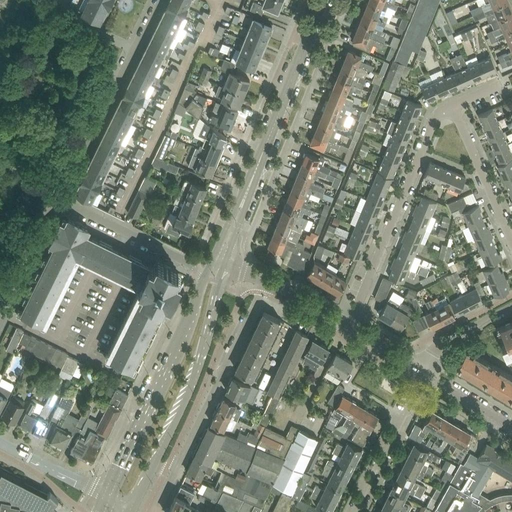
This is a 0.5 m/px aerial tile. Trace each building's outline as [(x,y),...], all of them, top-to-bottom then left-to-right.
[(107,6),(108,7),(94,0),(89,0),(84,12),(100,20),(107,6)] [(166,8),(182,16),(187,7),(187,6),(173,0),(169,0),(165,8),(166,8)] [(278,12),(282,0),(263,0),(262,5),(255,2),(253,1),(250,10),(258,13),(261,14),(265,6),(278,12)] [(387,5),(391,7),(395,9),(397,4),(393,3),(387,0),(368,0),(368,3),(385,10),(387,5)] [(417,0),(416,4),(414,11),(411,17),(394,59),(405,64),(406,64),(413,49),(418,51),(420,48),(423,42),(439,0),(417,0)] [(484,0),(486,3),(476,7),(478,13),(505,0),(484,0)] [(510,2),(509,0),(505,0),(478,13),(480,18),(495,11),(498,19),(511,12),(511,9),(509,2),(510,2)] [(414,11),(416,4),(411,2),(408,8),(414,11)] [(385,10),(368,3),(364,12),(386,21),(388,16),(383,15),(385,10)] [(166,8),(161,18),(181,28),(181,27),(177,26),(182,16),(166,8)] [(411,17),(414,11),(408,8),(405,15),(411,17)] [(384,26),(386,21),(364,12),(360,21),(373,27),(373,25),(375,22),(383,25),(384,26)] [(511,12),(498,19),(501,26),(487,32),(489,37),(511,26),(511,12)] [(404,28),(408,19),(402,17),(399,26),(400,27),(404,28)] [(161,18),(156,28),(176,37),(181,28),(161,18)] [(253,18),(249,29),(267,36),(272,25),(253,18)] [(385,37),(371,31),(373,27),(360,21),(356,31),(383,42),(385,37)] [(511,26),(489,37),(491,43),(506,36),(509,43),(511,41),(511,26)] [(156,28),(151,37),(168,45),(172,36),(176,38),(176,37),(156,28)] [(249,29),(245,39),(263,47),(267,36),(249,29)] [(369,51),(372,43),(382,46),(383,42),(356,31),(352,40),(355,41),(354,45),(369,51)] [(390,45),(392,45),(396,47),(400,38),(394,35),(390,45)] [(151,37),(147,47),(163,55),(168,45),(151,37)] [(245,39),(240,50),(259,57),(263,47),(245,39)] [(511,41),(509,43),(511,50),(497,57),(500,62),(511,56),(511,41)] [(393,55),(396,47),(392,45),(386,58),(389,59),(393,55)] [(147,47),(142,57),(158,65),(163,55),(147,47)] [(236,61),(254,68),(259,57),(240,50),(236,61)] [(349,50),(345,59),(368,69),(371,70),(373,66),(369,64),(359,60),(361,55),(349,50)] [(474,80),(468,66),(467,66),(463,56),(452,61),(456,71),(462,86),(474,80)] [(497,70),(493,61),(491,56),(479,61),(485,75),(497,70)] [(511,56),(500,62),(502,67),(511,62),(511,56)] [(142,57),(137,67),(153,75),(158,65),(142,57)] [(345,59),(341,68),(354,74),(359,76),(361,71),(366,73),(368,69),(345,59)] [(393,59),(382,85),(394,90),(405,64),(394,59),(393,59)] [(384,60),(379,74),(383,75),(389,62),(384,60)] [(485,75),(479,61),(468,66),(474,80),(485,75)] [(137,67),(132,76),(149,84),(153,75),(137,67)] [(204,67),(200,76),(208,79),(211,70),(204,67)] [(358,80),(359,76),(354,74),(341,68),(337,78),(362,88),(364,82),(358,80)] [(250,79),(241,76),(232,72),(230,71),(230,72),(224,86),(227,87),(244,94),(250,79)] [(462,86),(456,71),(444,76),(451,91),(462,86)] [(380,84),(383,75),(379,74),(376,72),(372,81),(375,82),(380,84)] [(132,76),(128,86),(144,94),(149,84),(132,76)] [(206,84),(208,79),(200,76),(198,82),(206,84)] [(451,91),(444,76),(433,82),(439,96),(451,91)] [(362,88),(337,78),(333,87),(346,92),(351,94),(353,90),(360,93),(362,88)] [(372,88),(371,91),(376,93),(380,84),(375,82),(372,88)] [(439,96),(433,82),(421,87),(427,101),(439,96)] [(239,105),(244,94),(227,87),(224,86),(219,84),(215,94),(223,97),(222,98),(239,105)] [(139,104),(144,94),(128,86),(127,86),(122,95),(123,96),(139,104)] [(185,105),(193,95),(196,92),(184,87),(179,101),(185,105)] [(344,97),(346,92),(333,87),(329,96),(352,105),(353,101),(344,97)] [(372,102),(376,93),(371,91),(367,101),(372,102)] [(195,92),(185,105),(187,107),(199,116),(207,96),(195,92)] [(123,96),(118,105),(134,113),(139,104),(123,96)] [(352,105),(329,96),(326,105),(344,113),(346,108),(352,111),(354,106),(352,105)] [(422,105),(413,101),(408,99),(403,111),(417,117),(422,105)] [(216,100),(209,119),(230,127),(238,109),(216,100)] [(184,114),(187,107),(185,105),(179,101),(175,110),(184,114)] [(372,103),(372,102),(367,101),(370,102),(366,111),(371,113),(375,104),(372,103)] [(118,105),(113,115),(129,123),(134,113),(118,105)] [(344,113),(326,105),(322,115),(344,124),(348,114),(344,113)] [(498,120),(493,108),(478,114),(483,126),(498,120)] [(367,123),(371,113),(366,111),(362,110),(359,119),(365,121),(367,123)] [(412,128),(417,117),(403,111),(398,122),(412,128)] [(113,115),(109,125),(125,133),(129,123),(113,115)] [(344,124),(322,115),(318,124),(336,132),(338,127),(342,129),(344,124)] [(198,133),(204,119),(199,117),(193,131),(198,133)] [(361,131),(365,121),(359,119),(358,119),(359,119),(356,128),(356,129),(361,131)] [(407,140),(412,128),(398,122),(392,120),(388,132),(393,134),(407,140)] [(503,131),(498,120),(483,126),(489,138),(503,131)] [(198,147),(196,153),(216,162),(220,151),(221,150),(226,137),(218,131),(214,127),(213,127),(204,121),(198,134),(205,137),(203,139),(202,142),(207,144),(206,146),(202,144),(200,143),(198,147)] [(336,132),(318,124),(314,133),(336,143),(338,138),(335,136),(336,132)] [(104,134),(120,142),(125,133),(109,125),(104,134)] [(357,140),(361,131),(356,129),(352,138),(357,140)] [(508,143),(503,131),(489,138),(494,149),(508,143)] [(336,143),(314,133),(310,143),(329,151),(331,146),(338,148),(347,151),(343,160),(348,162),(353,150),(348,148),(336,143)] [(115,152),(120,142),(104,134),(99,144),(115,152)] [(165,134),(155,155),(164,159),(170,144),(173,145),(176,138),(165,134)] [(403,152),(407,140),(393,134),(388,146),(403,152)] [(511,155),(511,152),(508,143),(494,149),(499,161),(511,155)] [(99,144),(94,154),(110,162),(115,152),(99,144)] [(192,155),(188,164),(195,167),(202,170),(211,174),(216,162),(196,153),(198,147),(196,146),(192,155)] [(398,164),(403,152),(388,146),(383,158),(398,164)] [(323,164),(325,159),(320,157),(319,158),(306,152),(302,162),(327,172),(329,173),(331,168),(323,164)] [(94,154),(90,164),(106,171),(110,162),(94,154)] [(166,169),(170,161),(155,155),(151,163),(166,169)] [(393,175),(398,164),(383,158),(379,169),(393,175)] [(511,159),(507,161),(497,165),(501,173),(499,174),(501,179),(511,174),(511,159)] [(319,174),(323,176),(325,177),(327,172),(302,162),(299,171),(312,177),(317,179),(319,174)] [(436,181),(442,167),(430,162),(424,176),(436,181)] [(90,164),(85,173),(101,181),(106,171),(90,164)] [(448,186),(454,172),(442,167),(436,181),(448,186)] [(310,181),(311,177),(312,177),(299,171),(295,181),(323,192),(325,188),(310,181)] [(394,178),(385,174),(378,172),(372,185),(387,191),(390,183),(392,184),(394,178)] [(466,176),(454,172),(448,186),(460,191),(466,176)] [(101,181),(85,173),(84,173),(80,183),(96,191),(97,191),(101,181)] [(511,190),(511,174),(501,179),(504,184),(506,184),(509,191),(511,190)] [(149,193),(156,181),(145,175),(139,188),(149,193)] [(336,176),(333,183),(338,185),(341,178),(336,176)] [(199,183),(189,179),(185,177),(180,189),(184,191),(202,198),(206,186),(198,183),(199,183)] [(295,181),(291,190),(309,197),(319,201),(321,197),(322,197),(323,192),(295,181)] [(90,202),(96,191),(80,183),(75,193),(80,195),(79,197),(90,202)] [(383,199),(387,191),(372,185),(367,198),(383,205),(385,200),(383,199)] [(139,189),(128,212),(135,215),(141,203),(140,202),(145,192),(139,189)] [(309,197),(291,190),(287,199),(310,208),(311,204),(307,202),(309,197)] [(196,211),(202,198),(184,191),(179,205),(182,206),(196,211)] [(381,210),(383,205),(367,198),(361,196),(355,209),(361,212),(375,218),(379,210),(381,210)] [(437,202),(432,200),(422,196),(419,204),(417,203),(415,209),(431,215),(437,202)] [(463,196),(448,203),(452,211),(458,208),(467,204),(463,196)] [(310,208),(287,199),(283,209),(302,216),(304,211),(310,214),(312,209),(310,208)] [(188,230),(196,211),(182,206),(179,205),(175,203),(172,211),(177,214),(171,230),(166,228),(166,230),(169,231),(179,235),(182,228),(188,230)] [(111,205),(108,211),(113,213),(116,207),(111,205)] [(479,205),(470,209),(463,212),(469,225),(483,219),(479,211),(481,210),(479,205)] [(306,218),(302,216),(283,209),(279,218),(302,227),(306,218)] [(426,229),(431,215),(415,209),(413,214),(415,215),(411,223),(426,229)] [(372,226),(375,218),(361,212),(356,225),(372,232),(374,227),(372,226)] [(323,224),(326,215),(321,213),(322,213),(318,223),(323,224)] [(126,252),(114,247),(86,233),(89,227),(68,217),(65,223),(60,220),(50,242),(54,244),(48,257),(51,259),(49,264),(45,262),(41,270),(45,272),(43,277),(39,275),(35,283),(38,285),(36,290),(33,288),(29,296),(32,298),(30,303),(26,301),(22,309),(26,311),(25,313),(43,322),(76,255),(123,278),(143,288),(110,355),(128,364),(129,362),(133,363),(137,355),(133,353),(135,349),(139,350),(143,342),(140,340),(142,336),(145,337),(149,329),(146,327),(148,323),(152,325),(156,316),(152,314),(154,310),(158,312),(166,295),(171,297),(171,296),(178,282),(173,280),(178,271),(156,260),(154,266),(126,252)] [(302,227),(279,218),(276,227),(294,235),(296,230),(300,232),(302,227)] [(486,227),(483,219),(469,225),(474,238),(491,231),(488,226),(486,227)] [(319,234),(323,224),(318,223),(314,232),(319,234)] [(420,242),(426,229),(411,223),(408,231),(406,230),(404,235),(420,242)] [(329,224),(327,230),(334,232),(336,227),(329,224)] [(370,237),(372,232),(356,225),(350,239),(364,245),(368,236),(370,237)] [(276,227),(272,236),(303,249),(305,244),(292,239),(294,235),(276,227)] [(326,233),(324,237),(328,239),(329,235),(333,236),(334,232),(327,230),(326,233)] [(307,234),(305,239),(314,243),(319,234),(314,232),(312,231),(310,235),(307,234)] [(493,236),(491,231),(474,238),(480,252),(494,245),(491,237),(493,236)] [(415,256),(420,242),(404,235),(402,241),(404,241),(400,250),(415,256)] [(312,253),(272,236),(268,246),(281,251),(279,254),(285,256),(283,261),(304,273),(312,253)] [(361,252),(364,245),(350,239),(345,252),(361,259),(363,253),(361,252)] [(321,258),(325,247),(318,245),(314,255),(321,258)] [(498,253),(494,245),(480,252),(486,265),(502,258),(500,252),(498,253)] [(409,269),(415,256),(400,250),(397,257),(395,257),(393,262),(409,269)] [(317,281),(325,267),(315,261),(307,275),(317,281)] [(404,282),(409,269),(393,262),(391,267),(393,268),(389,276),(404,282)] [(497,264),(488,268),(483,270),(489,283),(505,276),(503,271),(501,272),(497,264)] [(328,287),(336,273),(325,267),(317,281),(328,287)] [(462,280),(457,270),(453,272),(457,282),(462,280)] [(457,282),(453,272),(448,275),(453,284),(457,282)] [(339,293),(347,280),(336,273),(328,287),(339,293)] [(507,281),(505,276),(489,283),(495,297),(509,290),(505,282),(507,281)] [(390,286),(392,281),(383,277),(381,283),(390,286)] [(474,282),(477,288),(477,289),(482,286),(479,280),(474,282)] [(388,291),(390,286),(381,283),(379,288),(388,291)] [(485,293),(482,286),(477,289),(480,295),(485,293)] [(379,288),(377,293),(386,296),(388,291),(379,288)] [(483,302),(480,295),(477,289),(477,288),(463,295),(471,310),(476,308),(475,306),(483,302)] [(409,289),(406,294),(414,297),(416,292),(409,289)] [(375,298),(384,301),(386,296),(377,293),(375,298)] [(471,310),(463,295),(450,301),(457,315),(465,311),(466,313),(471,310)] [(445,297),(438,300),(436,297),(432,299),(444,322),(455,316),(445,297)] [(389,298),(387,301),(379,315),(390,321),(400,304),(389,298)] [(430,311),(425,314),(433,328),(444,322),(432,299),(426,302),(430,311)] [(406,321),(405,320),(413,308),(402,302),(400,304),(390,321),(401,328),(404,322),(405,322),(406,321)] [(278,333),(284,321),(280,320),(281,319),(279,318),(279,319),(264,312),(258,323),(278,333)] [(429,325),(423,315),(418,317),(423,328),(429,325)] [(423,328),(418,317),(412,320),(418,331),(423,328)] [(511,321),(496,328),(496,329),(499,328),(507,344),(501,346),(505,356),(511,353),(510,350),(511,349),(511,321)] [(273,345),(278,333),(258,323),(252,335),(273,345)] [(13,352),(17,345),(24,331),(24,330),(17,326),(6,348),(13,352)] [(296,330),(268,391),(273,393),(279,396),(287,380),(290,373),(298,355),(302,346),(307,336),(296,330)] [(24,331),(18,341),(24,344),(23,347),(31,352),(38,338),(24,331)] [(267,356),(273,345),(252,335),(247,347),(267,356)] [(49,360),(56,347),(38,338),(31,352),(49,360)] [(308,348),(305,352),(321,362),(323,358),(329,348),(313,339),(308,348)] [(56,347),(49,360),(62,366),(68,354),(68,353),(56,347)] [(262,368),(267,356),(247,347),(241,358),(262,368)] [(476,354),(467,348),(456,366),(464,371),(465,369),(477,376),(476,378),(483,382),(494,364),(476,354)] [(336,353),(330,363),(326,370),(342,380),(353,363),(336,353)] [(61,368),(73,373),(79,360),(68,354),(62,366),(61,368)] [(304,358),(298,355),(290,373),(296,375),(304,358)] [(256,379),(262,368),(241,358),(236,370),(256,379)] [(511,392),(511,375),(494,364),(483,382),(490,386),(491,385),(497,388),(503,392),(502,394),(509,398),(511,392)] [(33,380),(29,389),(35,392),(39,383),(42,377),(37,375),(34,380),(33,380)] [(0,383),(11,389),(14,383),(1,377),(0,379),(0,383)] [(233,377),(226,390),(235,394),(253,402),(259,389),(233,377)] [(0,410),(4,404),(7,397),(11,390),(0,384),(0,410)] [(338,384),(333,392),(328,401),(334,405),(344,387),(338,384)] [(107,437),(122,408),(129,394),(116,388),(99,421),(94,431),(104,436),(107,437)] [(40,435),(45,426),(48,420),(45,418),(58,394),(52,390),(36,421),(31,430),(40,435)] [(280,396),(279,396),(273,393),(264,411),(272,414),(280,396)] [(79,420),(69,414),(70,411),(64,407),(69,397),(63,394),(51,418),(58,421),(57,424),(57,423),(54,429),(48,426),(43,436),(49,439),(48,439),(64,447),(76,425),(79,420)] [(344,413),(352,399),(347,396),(346,397),(342,394),(332,412),(341,417),(343,412),(344,413)] [(20,421),(27,408),(23,407),(24,405),(23,405),(25,401),(13,395),(11,399),(10,398),(6,405),(1,414),(15,422),(17,419),(20,421)] [(234,406),(236,402),(223,396),(220,403),(219,402),(217,407),(218,408),(217,409),(229,415),(230,414),(233,416),(232,418),(236,420),(237,419),(242,410),(234,406)] [(29,429),(34,420),(38,413),(33,411),(38,401),(32,398),(27,408),(20,421),(19,423),(29,429)] [(347,427),(360,405),(357,403),(357,402),(352,399),(344,413),(348,415),(343,424),(347,427)] [(346,438),(357,420),(362,423),(369,410),(363,406),(363,407),(360,405),(347,427),(345,431),(342,436),(346,438)] [(94,431),(99,421),(88,416),(92,408),(87,406),(79,420),(76,425),(82,428),(71,450),(81,456),(94,431)] [(236,420),(232,418),(233,416),(230,414),(229,415),(217,409),(216,410),(215,410),(213,415),(214,415),(211,422),(223,428),(233,429),(237,419),(236,420)] [(362,423),(360,427),(353,439),(364,445),(372,429),(371,428),(378,416),(375,414),(375,413),(369,410),(362,423)] [(423,424),(416,439),(420,441),(428,428),(434,431),(442,416),(441,415),(439,413),(438,413),(434,411),(432,415),(430,413),(423,424)] [(436,448),(452,422),(447,419),(447,418),(445,416),(444,417),(442,416),(434,431),(438,433),(431,445),(436,448)] [(328,420),(326,425),(331,428),(330,430),(333,432),(336,426),(337,425),(328,420)] [(262,431),(265,426),(266,424),(259,421),(256,428),(262,431)] [(452,442),(461,427),(460,427),(460,426),(457,424),(456,424),(452,422),(436,448),(440,451),(447,439),(452,442)] [(285,458),(298,428),(291,425),(287,435),(265,426),(262,431),(256,446),(257,446),(285,458)] [(336,426),(333,432),(342,436),(345,431),(336,426)] [(257,446),(256,446),(236,438),(209,427),(195,456),(214,466),(217,467),(218,475),(218,476),(213,487),(222,491),(262,507),(269,489),(273,483),(285,458),(257,446)] [(462,428),(461,427),(452,442),(456,444),(451,453),(461,459),(476,436),(466,430),(465,429),(463,428),(462,428)] [(256,446),(262,431),(256,428),(254,433),(250,432),(248,436),(239,432),(236,438),(256,446)] [(306,464),(308,460),(313,449),(318,439),(318,438),(298,428),(285,458),(273,483),(283,488),(293,492),(297,483),(303,471),(306,464)] [(91,461),(104,436),(94,431),(81,456),(91,461)] [(319,452),(324,441),(319,439),(318,439),(313,449),(319,452)] [(337,442),(335,447),(358,458),(362,448),(349,442),(348,441),(345,446),(337,442)] [(414,443),(409,452),(425,460),(425,459),(426,455),(435,460),(437,457),(439,458),(440,456),(414,443)] [(511,511),(511,457),(487,443),(478,457),(470,452),(463,463),(461,462),(432,511),(511,511)] [(327,462),(324,468),(347,479),(352,470),(353,468),(358,458),(335,447),(332,452),(340,456),(338,461),(337,462),(329,459),(327,463),(327,462)] [(314,463),(319,452),(313,449),(308,460),(314,463)] [(423,464),(425,460),(409,452),(405,461),(431,474),(433,470),(423,464)] [(217,467),(214,466),(195,456),(191,463),(188,468),(189,468),(187,472),(200,478),(204,469),(218,476),(218,475),(217,467)] [(431,474),(405,461),(400,470),(415,477),(417,473),(426,478),(428,475),(430,476),(431,474)] [(451,462),(446,470),(451,473),(455,464),(451,462)] [(48,494),(20,480),(21,477),(0,466),(0,508),(18,511),(51,511),(53,510),(50,509),(51,508),(52,505),(58,499),(50,491),(48,494)] [(315,485),(313,490),(336,502),(341,491),(342,489),(347,479),(324,468),(322,473),(330,477),(327,482),(326,483),(323,489),(315,485)] [(415,477),(400,470),(396,479),(422,492),(425,487),(413,481),(415,477)] [(446,470),(442,478),(445,480),(445,481),(448,482),(453,474),(451,473),(446,470)] [(303,471),(297,483),(305,486),(311,475),(303,471)] [(422,492),(396,479),(390,490),(386,499),(410,511),(411,510),(410,510),(411,506),(403,502),(405,497),(409,491),(414,494),(414,493),(420,496),(422,492)] [(443,491),(448,482),(445,481),(440,489),(443,491)] [(293,492),(291,496),(298,500),(305,486),(297,483),(293,492)] [(200,494),(198,498),(214,507),(222,491),(213,487),(206,484),(202,492),(212,497),(211,500),(200,494)] [(204,511),(189,503),(194,494),(195,493),(192,492),(190,491),(181,486),(167,511),(204,511)] [(283,488),(272,511),(283,511),(288,501),(291,496),(293,492),(283,488)] [(330,511),(336,502),(313,490),(310,496),(318,500),(315,506),(317,507),(328,511),(330,511)] [(259,511),(262,507),(222,491),(214,507),(211,511),(259,511)] [(432,496),(427,505),(433,508),(438,500),(432,496)] [(409,511),(410,511),(386,499),(381,508),(389,511),(398,511),(399,511),(400,511),(409,511)] [(309,505),(298,500),(296,505),(306,510),(309,505)]
